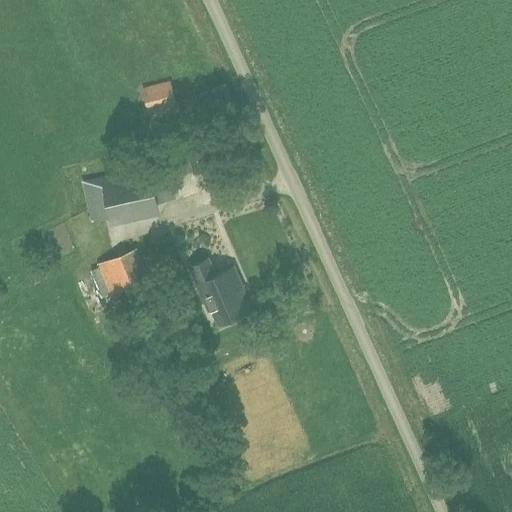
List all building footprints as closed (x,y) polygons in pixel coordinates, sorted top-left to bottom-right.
[(181,118),(230,99),(225,84),(176,102),(171,81),(142,88),(148,114),(165,108),(168,116),(180,112),(181,118)] [(193,174),(209,169),(199,137),(182,142),(193,174)] [(108,213),(155,202),(175,198),(167,163),(82,182),(91,221),(109,217),(108,213)] [(137,247),(110,258),(98,263),(110,294),(149,279),(137,247)] [(219,322),(247,310),(236,285),(239,283),(233,267),(214,275),(207,260),(191,267),(209,309),(213,308),(219,322)]
